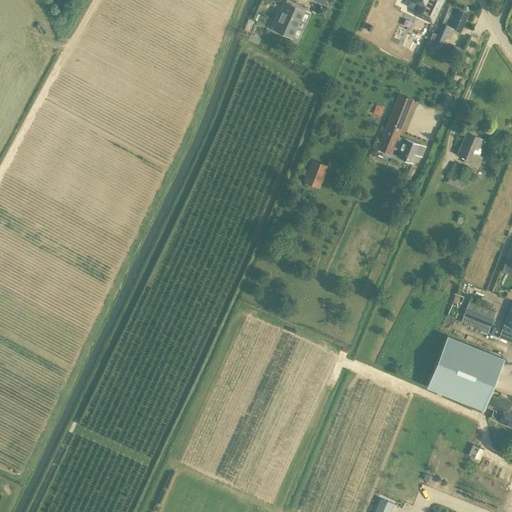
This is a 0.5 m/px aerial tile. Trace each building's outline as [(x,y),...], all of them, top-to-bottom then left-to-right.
[(422,0),(425,1),(423,7),(434,13),(440,0),(422,0)] [(272,28),(292,37),(304,11),(284,2),(272,28)] [(432,32),(428,42),(430,42),(428,46),(437,49),(439,46),(441,47),(442,44),(444,38),(449,25),(461,30),(468,13),(449,5),(442,22),(441,22),(436,34),(432,32)] [(393,148),(399,150),(397,155),(412,161),(415,153),(421,155),(424,146),(419,144),(404,138),(403,139),(397,137),(413,99),(399,94),(377,147),(391,153),(393,148)] [(381,115),(384,105),(376,103),(373,112),(381,115)] [(478,155),(480,151),(479,150),(484,139),(466,132),(457,154),(466,158),(465,162),(477,167),(482,156),(478,155)] [(312,160),(304,180),(319,186),(327,166),(312,160)] [(463,196),(472,173),(456,167),(453,175),(446,172),(436,195),(449,200),(453,191),(463,196)] [(496,311),(469,300),(464,314),(490,325),(496,311)] [(503,358),(447,336),(427,387),(483,409),(485,405),(490,393),(503,358)] [(511,426),(511,410),(508,409),(511,401),(490,393),(485,405),(502,412),(498,421),(511,426)] [(479,460),(484,449),(473,444),(468,454),(479,460)] [(389,511),(394,503),(381,497),(379,501),(374,511),(389,511)]
